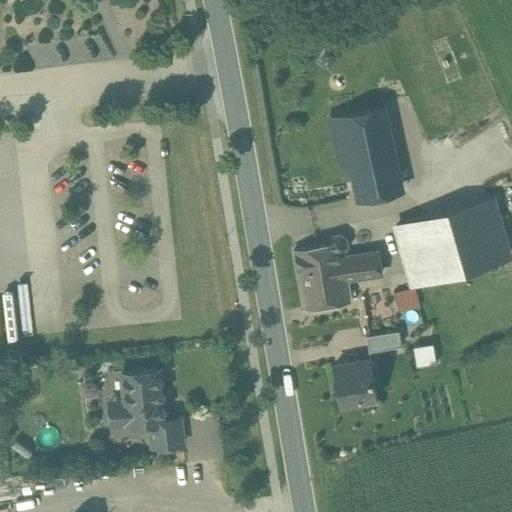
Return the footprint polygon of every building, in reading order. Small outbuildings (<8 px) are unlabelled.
[(383,107),(342,116),(359,197),(401,187),(383,107)] [(488,201),(469,207),(484,260),(503,254),(488,201)] [(469,207),(430,218),(445,271),(484,260),(469,207)] [(445,271),(430,218),(398,227),(414,280),(445,271)] [(341,241),(296,252),(306,307),(348,300),(345,279),(343,260),(341,241)] [(377,258),(350,262),(350,259),(343,260),(345,279),(379,274),(377,258)] [(418,298),(412,278),(392,283),(397,304),(418,298)] [(398,330),(367,335),(369,351),(401,346),(398,330)] [(414,346),(417,364),(437,361),(434,343),(414,346)] [(359,359),(346,361),(346,363),(334,365),(340,404),(360,401),(359,394),(375,392),(376,398),(377,398),(371,359),(359,361),(359,359)] [(160,367),(122,371),(125,398),(121,398),(124,423),(149,420),(165,418),(165,417),(160,367)] [(181,415),(165,417),(165,418),(149,420),(152,444),(184,441),(181,415)]
